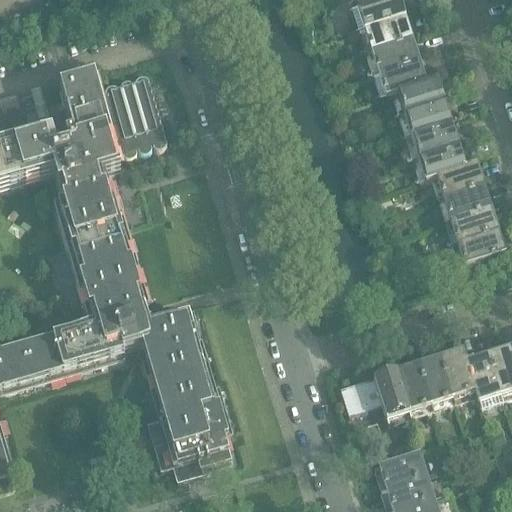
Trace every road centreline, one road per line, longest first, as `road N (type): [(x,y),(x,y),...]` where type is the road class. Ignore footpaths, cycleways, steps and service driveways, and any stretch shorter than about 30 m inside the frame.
road 1 (residential): [(183,0),(305,370)]
road 2 (residential): [(511,298),(305,370)]
road 3 (residential): [(511,145),(467,0)]
road 4 (residential): [(305,370),(349,511)]
